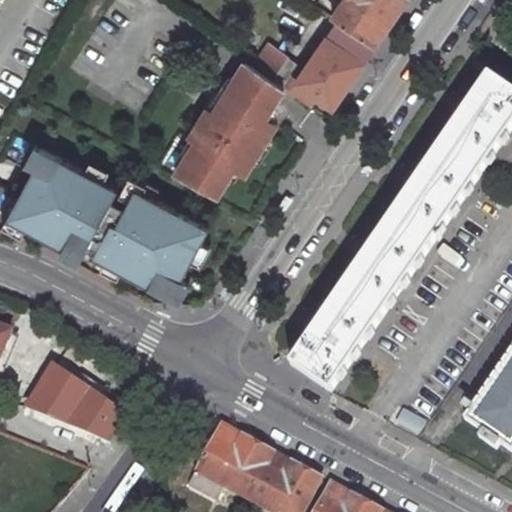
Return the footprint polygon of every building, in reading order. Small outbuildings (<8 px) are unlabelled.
[(346,0),(344,2),(386,31),(406,0),(346,0)] [(344,2),(334,18),(340,21),(375,46),(386,31),(344,2)] [(300,67),(267,45),(255,65),(286,87),(312,106),(319,95),(334,106),(375,46),(340,21),(310,65),(304,61),(300,67)] [(192,135),(198,139),(177,174),(219,197),(237,168),(247,174),(279,123),(268,117),(286,87),(255,65),(247,59),(216,110),(210,106),(192,135)] [(511,129),(511,90),(491,76),(288,362),(333,391),(511,129)] [(48,150),(11,219),(75,254),(115,185),(48,150)] [(115,185),(75,254),(85,259),(88,253),(175,299),(213,229),(138,189),(134,196),(115,185)] [(0,328),(0,358),(11,333),(0,328)] [(511,353),(468,418),(486,430),(482,437),(499,448),(504,442),(511,447),(511,353)] [(50,363),(22,404),(111,441),(134,407),(97,382),(92,389),(50,363)] [(226,425),(201,470),(193,486),(219,499),(227,484),(230,486),(237,473),(257,485),(276,451),(226,425)] [(306,511),(325,479),(276,451),(257,485),(251,497),(278,511),(284,511),(285,510),(289,503),(306,511)] [(230,486),(251,497),(257,485),(237,473),(230,486)] [(336,485),(321,511),(383,511),(385,510),(336,485)] [(285,510),(288,511),(306,511),(289,503),(285,510)]
